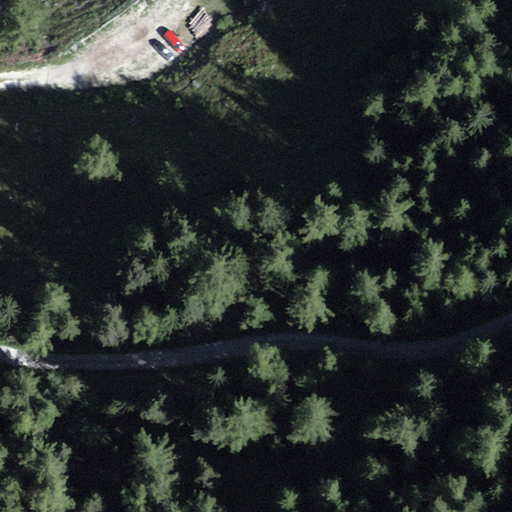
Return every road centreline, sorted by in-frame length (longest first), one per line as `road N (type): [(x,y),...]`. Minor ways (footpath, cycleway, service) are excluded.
road 1 (track): [(0,350),(33,360),(144,361),(270,344),(401,353),(511,326)]
road 2 (track): [(0,83),(60,78),(141,31)]
